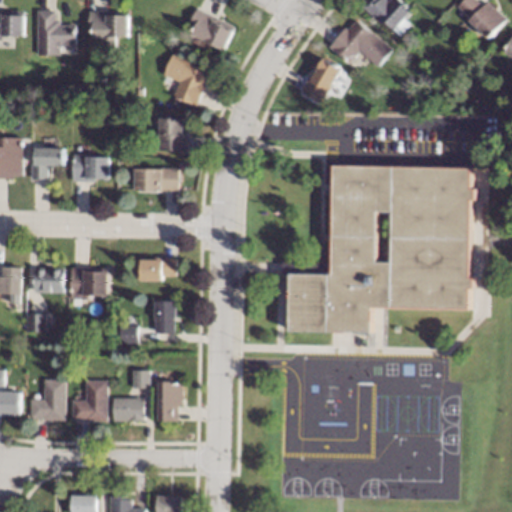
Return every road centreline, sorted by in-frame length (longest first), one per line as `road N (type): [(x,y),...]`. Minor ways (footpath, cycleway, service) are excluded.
road 1 (residential): [(314,0),(262,69),(225,172),(214,511)]
road 2 (residential): [(221,228),(0,221)]
road 3 (residential): [(216,459),(37,459),(0,473)]
